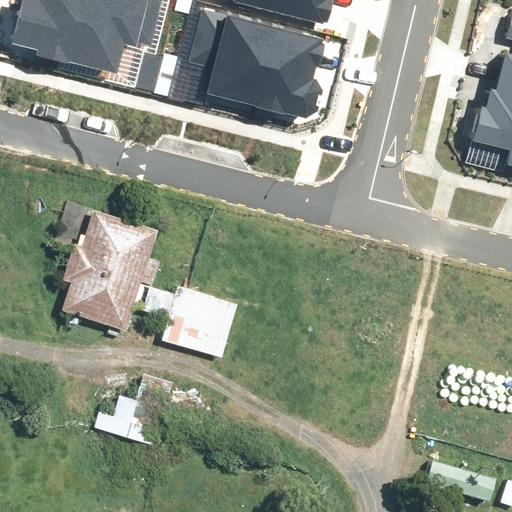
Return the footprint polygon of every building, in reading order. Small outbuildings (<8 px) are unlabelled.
[(508,165),(511,165),(511,10),(511,11),(505,37),(511,38),(511,54),(506,53),(497,90),(491,88),(486,107),(482,106),(474,142),(511,151),(508,165)] [(168,315),(161,338),(221,355),(240,291),(206,281),(203,291),(177,283),(175,291),(151,284),(158,258),(149,255),(158,226),(92,207),(82,242),(73,239),(62,278),(69,280),(61,308),(126,327),(133,305),(168,315)] [(52,371),(47,416),(71,419),(76,374),(52,371)] [(94,426),(147,442),(154,420),(134,415),(139,398),(119,392),(116,403),(102,399),(94,426)] [(488,498),(495,475),(433,456),(426,478),(488,498)] [(511,479),(505,478),(499,502),(511,505),(511,479)]
